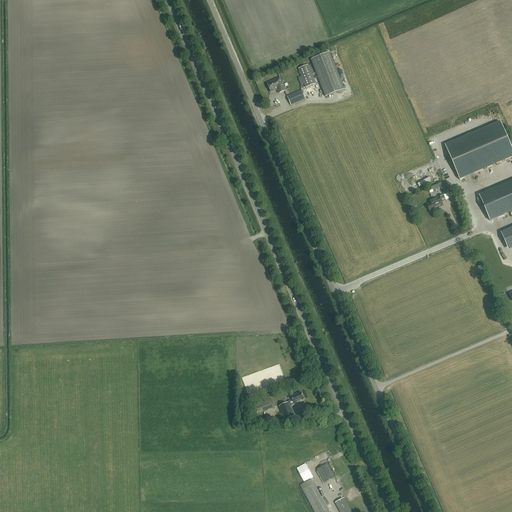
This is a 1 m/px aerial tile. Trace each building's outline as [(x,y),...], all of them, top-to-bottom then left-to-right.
[(345,90),(332,53),(313,59),(326,97),(345,90)] [(310,65),(300,69),(307,88),(316,84),(310,65)] [(285,91),(279,79),(267,84),(270,93),(277,90),(279,94),(285,91)] [(288,95),(292,106),(307,101),(304,90),(288,95)] [(480,119),(475,121),(476,126),(488,123),(486,116),(480,118),(480,119)] [(511,157),(511,149),(500,122),(445,145),(460,180),(511,157)] [(511,181),(479,195),(490,221),(511,212),(511,181)] [(443,182),(432,187),(433,191),(441,188),(444,195),(448,193),(443,182)] [(445,200),(443,195),(438,197),(439,200),(427,205),(430,212),(443,206),(441,202),(445,200)] [(304,399),(301,392),(291,397),(292,400),(288,401),(289,402),(279,407),(285,421),(295,416),(290,406),(295,404),(294,403),(304,399)] [(276,410),(273,404),(260,410),(262,414),(267,412),(268,413),(276,410)] [(317,470),(324,484),(335,478),(327,465),(317,470)] [(329,511),(312,480),(301,486),(314,511),(329,511)] [(351,511),(344,498),(335,503),(340,511),(351,511)]
